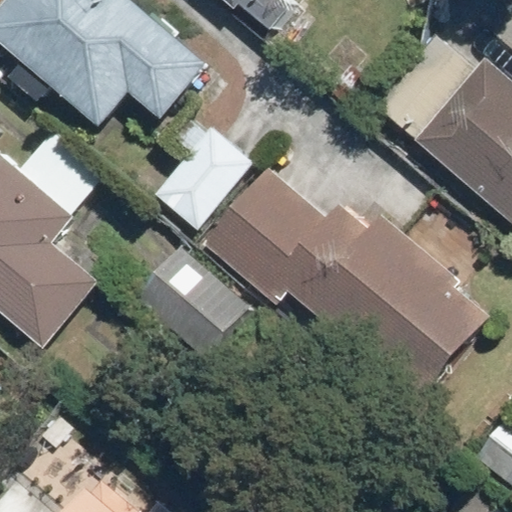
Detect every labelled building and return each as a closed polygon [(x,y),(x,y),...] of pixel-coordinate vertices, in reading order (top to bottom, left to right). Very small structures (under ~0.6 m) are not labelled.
[(179,121),(224,67),(144,0),(23,0),(0,28),(0,31),(119,131),(149,95),(179,121)] [(242,0),(253,9),(256,5),(299,41),(320,14),(302,0),(242,0)] [(511,211),(511,67),(503,60),(493,72),(451,37),(390,109),(511,211)] [(0,297),(61,349),(117,282),(71,243),(126,178),(73,133),(39,172),(9,147),(22,132),(0,112),(0,297)] [(216,231),(271,165),(229,131),(174,197),(216,231)] [(435,400),(502,317),(467,288),(474,279),(397,217),(386,230),(354,204),(342,220),(282,172),(221,247),(287,301),(297,288),(435,400)] [(223,362),(268,308),(198,249),(152,303),(223,362)] [(89,503),(129,458),(86,420),(46,465),(89,503)] [(92,511),(176,511),(130,470),(92,511)]
